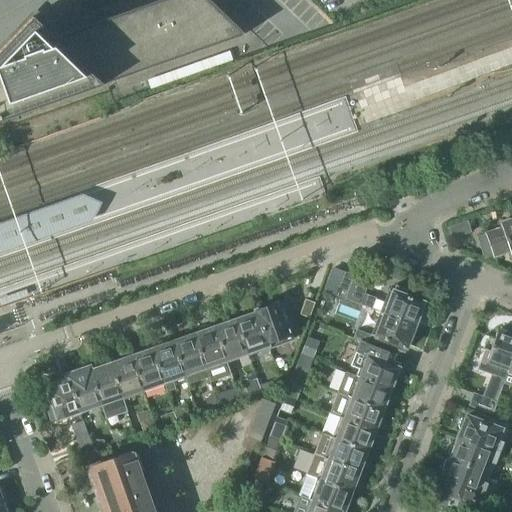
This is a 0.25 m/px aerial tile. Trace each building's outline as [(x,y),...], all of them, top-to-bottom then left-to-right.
[(244,35),(207,0),(160,0),(52,38),(43,29),(42,29),(43,28),(44,26),(44,25),(44,24),(44,23),(43,22),(42,21),(41,20),(40,19),(39,19),(38,19),(36,19),(35,19),(34,20),(31,18),(0,50),(0,121),(106,84),(244,35)] [(511,258),(511,218),(501,222),(502,224),(500,225),(501,229),(485,234),(493,257),(509,252),(511,259),(511,258)] [(459,236),(470,233),(466,221),(455,225),(459,236)] [(334,295),(380,313),(413,326),(417,316),(420,317),(424,306),(421,305),(422,303),(421,303),(423,298),(406,291),(406,290),(395,285),(392,292),(388,290),(384,303),(349,290),(354,277),(331,269),(323,291),(334,295)] [(314,303),(304,300),(299,314),(309,318),(314,303)] [(255,310),(257,314),(268,349),(292,340),(283,316),(286,315),(282,303),(275,305),(274,304),(255,310)] [(413,326),(380,313),(371,336),(405,349),(409,338),(411,339),(415,328),(413,327),(413,326)] [(236,322),(233,323),(246,356),(268,349),(257,314),(248,318),(245,316),(237,318),(236,322)] [(215,329),(212,330),(225,364),(246,356),(233,323),(227,325),(224,323),(217,326),(215,329)] [(483,365),(506,374),(511,358),(511,336),(510,336),(511,333),(500,329),(499,332),(497,331),(483,365)] [(194,336),(192,337),(205,371),(225,364),(212,330),(206,332),(203,331),(196,333),(194,336)] [(352,339),(358,341),(367,345),(371,336),(356,330),(352,339)] [(172,344),(171,344),(184,378),(205,371),(192,337),(185,340),(182,338),(175,340),(173,344),(172,344)] [(355,377),(389,390),(392,382),(394,383),(399,371),(396,370),(397,368),(390,365),(394,355),(367,345),(358,341),(355,352),(350,366),(358,369),(355,377)] [(151,352),(150,351),(163,385),(164,385),(166,393),(174,390),(172,382),(184,378),(171,344),(168,343),(161,345),(160,348),(151,352)] [(302,347),(299,355),(311,359),(314,352),(302,347)] [(130,359),(129,359),(142,393),(163,385),(150,351),(148,350),(140,353),(139,356),(130,359)] [(291,375),(292,376),(303,380),(311,359),(299,355),(291,375)] [(109,366),(108,366),(120,400),(122,400),(142,393),(129,359),(127,357),(120,360),(118,363),(109,366)] [(511,358),(506,374),(502,384),(511,387),(511,358)] [(97,370),(89,373),(88,374),(100,407),(101,407),(106,419),(126,412),(122,400),(120,400),(108,366),(106,365),(98,367),(97,370)] [(69,378),(66,379),(79,415),(100,407),(88,374),(89,373),(88,369),(76,373),(75,375),(76,378),(70,380),(69,378)] [(292,376),(284,396),(295,400),(303,380),(292,376)] [(355,377),(348,397),(384,410),(388,398),(386,397),(389,390),(355,377)] [(50,421),(55,419),(57,418),(58,422),(79,415),(66,379),(65,379),(66,381),(60,383),(59,381),(57,380),(45,384),(53,406),(46,409),(50,421)] [(259,386),(262,395),(281,388),(278,379),(259,386)] [(246,387),(249,395),(258,392),(255,383),(246,387)] [(490,396),(497,398),(502,386),(494,384),(490,396)] [(225,394),(228,402),(238,399),(235,391),(225,394)] [(202,398),(206,411),(219,407),(214,394),(202,398)] [(495,403),(473,395),(469,406),(490,414),(495,403)] [(295,400),(284,396),(279,410),(290,414),(295,400)] [(348,397),(340,417),(373,430),(376,423),(379,423),(384,410),(348,397)] [(184,408),(172,412),(175,421),(187,416),(184,408)] [(175,421),(172,412),(159,417),(162,425),(175,421)] [(340,417),(331,439),(365,452),(366,450),(368,451),(373,439),(370,438),(373,430),(340,417)] [(461,430),(457,440),(497,455),(501,443),(495,441),(501,427),(486,421),(485,425),(466,417),(465,420),(463,419),(460,420),(457,427),(458,429),(461,430)] [(276,418),(268,438),(279,441),(286,422),(276,418)] [(154,428),(151,419),(138,424),(141,432),(154,428)] [(92,450),(89,439),(82,421),(71,425),(81,454),(92,450)] [(110,433),(113,442),(114,443),(123,439),(122,436),(114,432),(110,433)] [(268,438),(261,457),(271,461),(279,441),(268,438)] [(331,439),(323,460),(360,473),(365,460),(362,459),(365,452),(331,439)] [(446,457),(447,459),(489,475),(497,455),(457,440),(454,447),(452,446),(450,447),(447,454),(448,457),(446,457)] [(151,511),(130,452),(100,463),(99,461),(85,466),(87,471),(86,472),(100,511),(151,511)] [(261,457),(253,478),(264,482),(267,483),(274,462),(271,461),(261,457)] [(445,471),(442,480),(481,495),(489,475),(447,459),(447,460),(445,461),(442,468),(443,470),(445,471)] [(319,471),(316,479),(350,492),(353,484),(355,485),(360,473),(323,460),(323,461),(321,461),(318,470),(319,471)] [(298,495),(308,499),(342,511),(345,504),(347,505),(352,494),(349,493),(350,492),(316,479),(306,475),(298,495)] [(264,482),(253,478),(250,487),(245,498),(257,503),(264,482)] [(481,495),(442,480),(439,488),(436,487),(434,488),(431,495),(432,497),(435,498),(434,500),(453,508),(452,511),(454,511),(467,511),(472,502),(478,504),(481,495)] [(511,497),(500,492),(497,500),(503,502),(511,505),(511,497)] [(298,495),(291,511),(342,511),(308,499),(298,495)] [(237,506),(235,511),(249,511),(254,502),(241,497),(237,506)] [(503,502),(497,500),(492,497),(488,505),(499,510),(503,502)]
